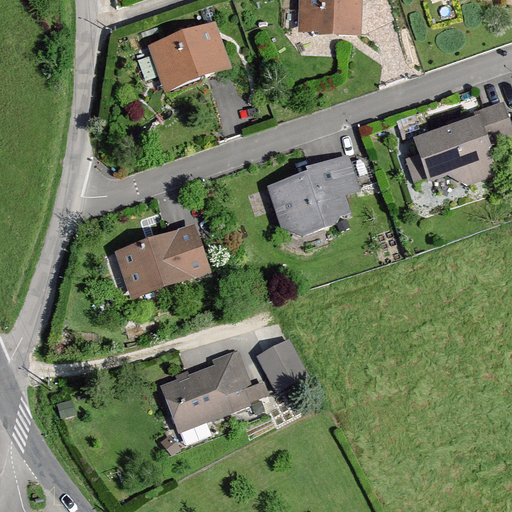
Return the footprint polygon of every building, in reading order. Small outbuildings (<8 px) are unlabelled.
[(361,0),(307,0),(306,23),(338,25),(343,30),(360,31),(361,0)] [(221,21),(163,42),(169,59),(175,63),(181,78),(209,68),(214,70),(236,62),(221,21)] [(169,59),(176,80),(181,78),(175,63),(169,59)] [(511,108),(510,103),(461,121),(463,126),(487,118),(494,140),(511,134),(511,108)] [(487,118),(463,126),(428,138),(432,151),(440,172),(440,174),(457,168),(458,168),(475,178),(501,169),(497,155),(492,141),(494,140),(487,118)] [(440,172),(432,151),(419,156),(426,176),(440,172)] [(312,228),(334,220),(332,215),(355,206),(349,188),(365,182),(355,154),(320,166),(322,171),(282,184),(288,201),(293,199),(301,223),(312,228)] [(295,220),(301,223),(293,199),(288,201),(295,220)] [(125,252),(137,289),(171,278),(177,280),(212,268),(198,227),(125,252)] [(293,346),(261,360),(277,397),(309,384),(293,346)] [(217,366),(218,371),(170,391),(184,430),(187,431),(235,409),(253,402),(271,394),(267,385),(250,393),(247,386),(234,358),(217,366)]
